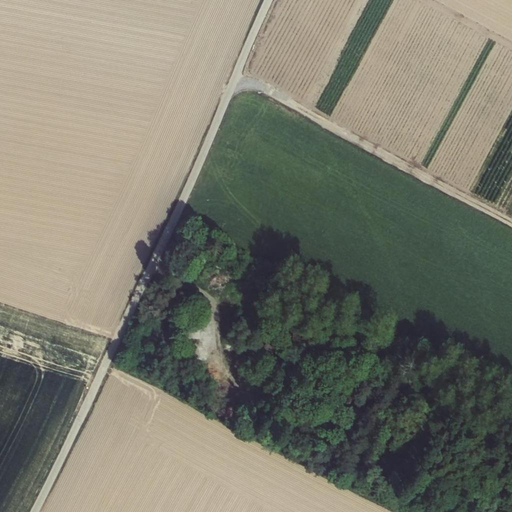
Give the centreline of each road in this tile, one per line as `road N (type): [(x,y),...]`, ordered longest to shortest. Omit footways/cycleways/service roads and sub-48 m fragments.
road 1 (unclassified): [(269,0),(34,511)]
road 2 (track): [(235,78),(511,222)]
